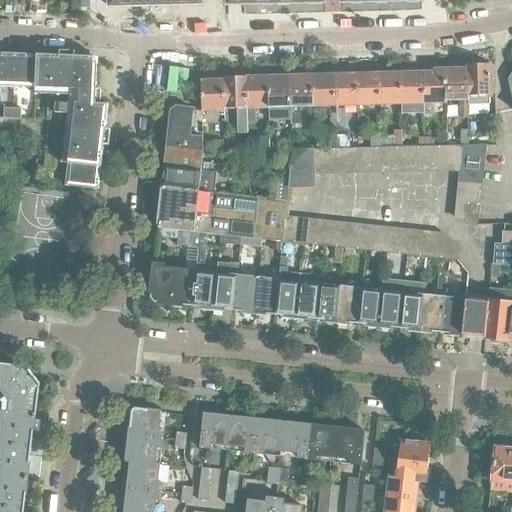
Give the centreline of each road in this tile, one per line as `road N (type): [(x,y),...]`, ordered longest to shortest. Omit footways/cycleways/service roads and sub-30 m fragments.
road 1 (residential): [(101,338),(130,366),(467,402)]
road 2 (residential): [(138,40),(428,34),(511,21)]
road 3 (residential): [(470,377),(101,338)]
road 4 (residential): [(101,338),(126,193),(138,40)]
road 5 (residential): [(101,338),(76,383),(64,511)]
road 6 (residential): [(138,40),(0,31)]
